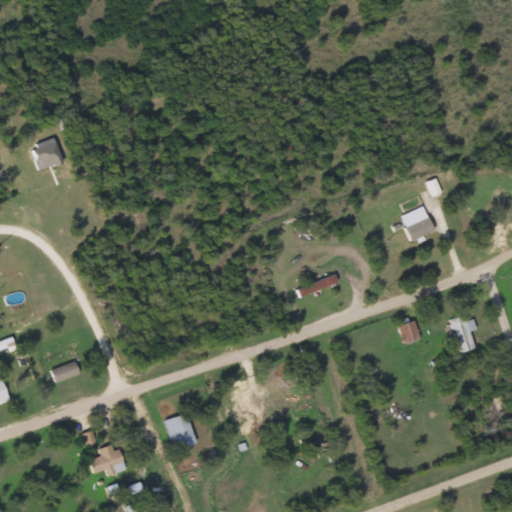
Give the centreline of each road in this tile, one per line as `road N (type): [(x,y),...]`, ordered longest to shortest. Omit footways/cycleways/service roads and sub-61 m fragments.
road 1 (residential): [(0,434),(511,249)]
road 2 (residential): [(0,224),(40,234),(63,255),(120,389)]
road 3 (residential): [(366,511),(511,459)]
